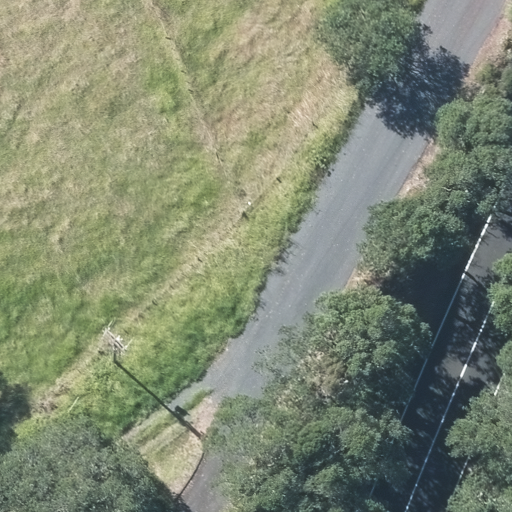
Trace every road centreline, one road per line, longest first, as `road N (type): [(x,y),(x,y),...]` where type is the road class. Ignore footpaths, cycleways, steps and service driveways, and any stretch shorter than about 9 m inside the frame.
road 1 (unclassified): [(476,0),(305,274),(108,476),(58,511)]
road 2 (tertiary): [(511,211),(410,397),(377,511)]
